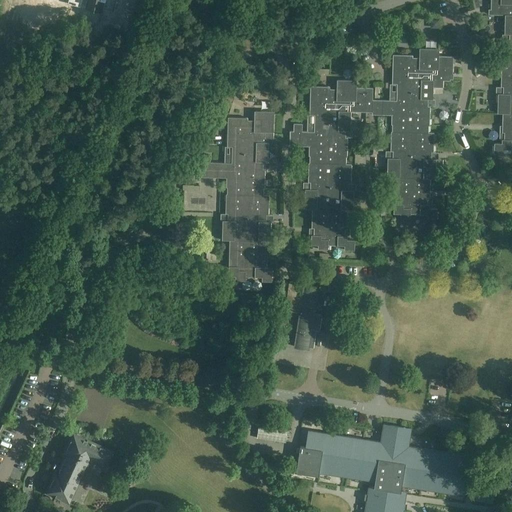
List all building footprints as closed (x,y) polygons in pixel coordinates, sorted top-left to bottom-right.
[(86,0),(85,7),(102,12),(104,2),(105,2),(106,1),(105,1),(105,0),(86,0)] [(502,114),(502,126),(500,126),(500,139),(502,139),(502,140),(502,144),(494,143),(494,153),(504,154),(504,150),(511,150),(511,148),(511,147),(511,0),(491,0),(491,15),(505,15),(505,26),(505,35),(507,35),(509,35),(509,41),(507,41),(506,61),(507,61),(507,68),(502,68),(501,87),(503,87),(503,94),(501,94),(498,94),(498,102),(498,114),(502,114)] [(24,7),(21,19),(56,28),(59,15),(24,7)] [(430,112),(430,107),(430,106),(428,107),(428,100),(433,100),(433,94),(433,88),(443,88),(443,81),(450,81),(450,79),(450,74),(452,74),(453,57),(438,56),(438,49),(425,49),(425,56),(419,56),(419,58),(419,69),(413,69),(413,58),(413,56),(393,56),(393,84),(393,85),(398,85),(398,101),(389,101),(373,100),(373,88),(357,88),(357,80),(343,80),(343,86),(337,86),(337,90),(336,90),(336,100),(330,100),(330,90),(330,87),(310,87),(310,116),(314,116),(314,132),(307,132),(302,132),(302,124),(293,124),(293,132),(290,132),(290,147),(308,147),(308,157),(309,157),(309,163),(308,163),(308,183),(310,183),(310,189),(308,189),(305,189),(305,197),(305,209),(312,209),(312,210),(313,210),(312,229),(314,229),(314,235),(311,235),(311,245),(318,245),(318,250),(328,250),(328,245),(328,243),(337,243),(337,246),(344,246),(344,250),(354,250),(354,240),(347,240),(347,236),(345,236),(345,229),(347,229),(347,223),(347,210),(353,210),(353,199),(354,191),(351,191),(349,191),(349,184),(351,184),(351,164),(346,164),(346,157),(347,157),(347,137),(346,137),(346,131),(348,131),(351,131),(351,122),(351,112),(372,112),(372,115),(392,115),(392,125),(392,131),(391,131),(391,151),(393,151),(393,158),(391,158),(388,158),(387,166),(388,166),(388,178),(395,178),(395,197),(396,197),(396,204),(394,204),(394,214),(401,214),(401,218),(411,218),(411,212),(420,212),(420,215),(427,215),(427,219),(437,219),(437,209),(430,209),(430,205),(428,205),(428,198),(430,198),(431,179),(436,179),(436,168),(433,168),(433,160),(431,160),(431,153),(434,153),(434,146),(434,133),(428,133),(428,126),(430,126),(430,112)] [(485,63),(475,62),(474,71),(485,72),(485,63)] [(254,118),(254,121),(254,132),(247,132),(247,120),(248,120),(248,119),(229,118),(228,147),(233,147),(232,164),(224,163),(211,163),(211,155),(201,155),(201,167),(199,167),(199,177),(227,178),(227,188),(228,188),(228,194),(227,194),(226,214),(228,214),(228,221),(226,220),(226,221),(223,221),(222,229),(222,240),(230,240),(229,254),(229,260),(231,260),(231,266),(229,266),(228,266),(228,276),(236,277),(236,281),(245,281),(246,277),(246,274),(255,275),(255,277),(262,278),(262,282),(271,282),(272,272),(264,272),(264,267),(262,267),(263,261),(265,261),(265,254),(265,241),(271,241),(271,230),(272,222),(268,222),(267,222),(267,215),(269,215),(269,196),(263,195),(264,188),(265,188),(265,169),(263,169),(263,162),(265,162),(268,162),(268,153),(268,143),(273,143),(275,143),(275,138),(273,138),(274,121),(274,112),(261,111),(260,118),(254,118)] [(355,154),(355,160),(356,160),(356,164),(366,164),(366,154),(355,154)] [(362,232),(369,235),(371,231),(364,227),(362,232)] [(303,285),(293,347),(309,350),(309,348),(313,348),(316,331),(319,332),(322,315),(315,313),(319,287),(303,285)] [(287,303),(284,299),(279,302),(282,306),(286,311),(290,307),(287,303)] [(286,311),(282,306),(278,310),(281,314),(284,319),(289,315),(286,311)] [(284,319),(281,314),(277,318),(280,322),(283,326),(287,323),(284,319)] [(411,342),(411,333),(400,333),(400,342),(411,342)] [(402,511),(405,496),(406,492),(401,492),(402,486),(461,496),(467,456),(408,446),(411,429),(383,424),(380,442),(310,431),(307,448),(300,447),(298,460),(296,473),(318,476),(319,473),(374,482),(373,488),(373,489),(371,488),(366,511),(402,511)] [(286,442),(287,431),(258,427),(257,438),(286,442)] [(62,464),(82,473),(89,456),(108,465),(113,452),(74,434),(64,454),(66,455),(62,464)] [(82,473),(62,464),(58,473),(56,472),(47,492),(68,502),(82,473)] [(113,485),(104,481),(100,491),(109,495),(113,485)] [(494,493),(476,491),(474,500),(492,503),(494,493)]
